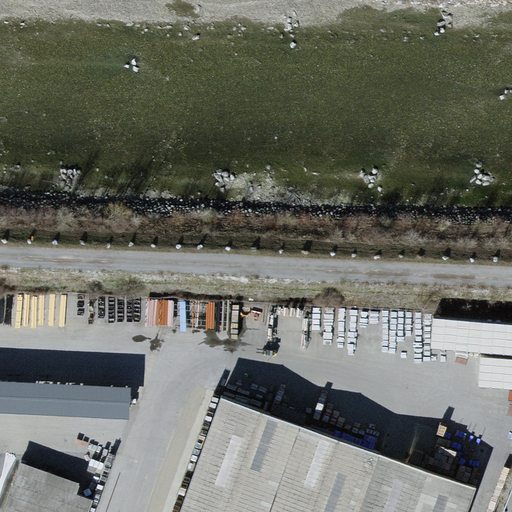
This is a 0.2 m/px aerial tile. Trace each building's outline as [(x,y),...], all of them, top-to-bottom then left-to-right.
[(511,346),(511,315),(434,313),(433,345),(511,346)] [(511,381),(511,350),(481,350),(480,381),(511,381)] [(130,388),(0,381),(0,413),(128,419),(130,388)] [(467,511),(473,496),(392,468),(216,405),(177,511),(467,511)] [(81,484),(20,463),(3,511),(4,511),(86,511),(91,500),(77,495),(81,484)]
